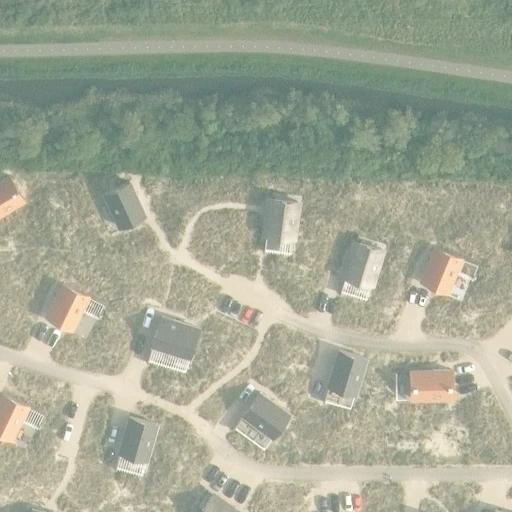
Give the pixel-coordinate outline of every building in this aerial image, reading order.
[(9,176),(0,181),(0,213),(23,200),(9,176)] [(128,182),(104,193),(119,226),(144,215),(128,182)] [(296,200),(269,197),(265,233),(292,236),(296,200)] [(354,241),(343,276),(369,284),(380,249),(354,241)] [(435,247),(421,281),(446,291),(456,267),(459,257),(435,247)] [(86,294),(62,282),(46,316),(71,327),(86,294)] [(161,316),(152,345),(189,356),(198,328),(161,316)] [(338,349),(327,385),(353,393),(364,357),(338,349)] [(451,369),(409,371),(410,398),(452,397),(451,369)] [(258,392),(242,414),(272,436),(288,414),(258,392)] [(0,433),(10,438),(26,405),(2,393),(0,396),(0,433)] [(129,416),(119,452),(145,459),(155,423),(129,416)] [(235,511),(212,494),(199,511),(235,511)]
